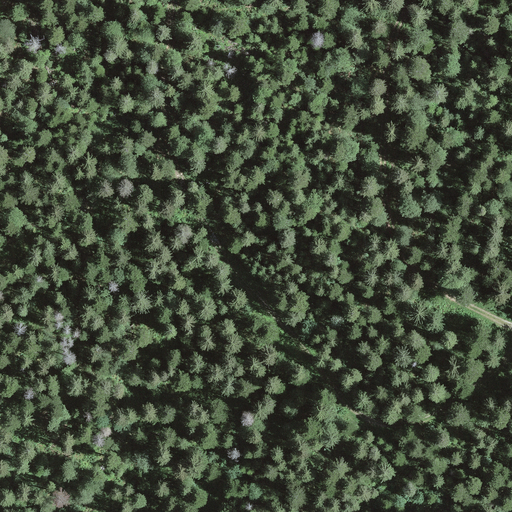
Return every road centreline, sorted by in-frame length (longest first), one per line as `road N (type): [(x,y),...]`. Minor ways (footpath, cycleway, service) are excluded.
road 1 (track): [(175,0),(166,56),(173,138),(193,194),(236,270),(293,336),(378,408),(439,396),(511,330)]
road 2 (track): [(399,224),(439,270),(511,309)]
